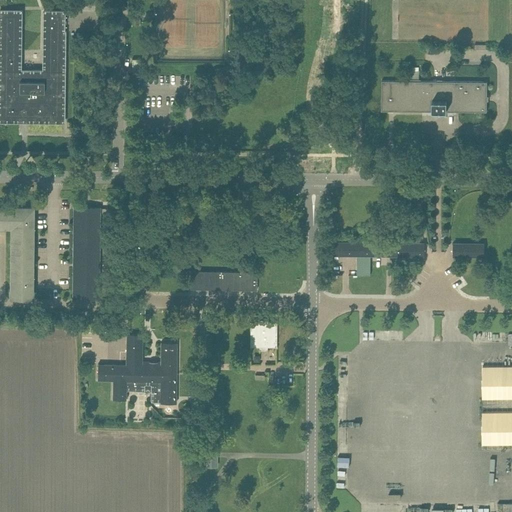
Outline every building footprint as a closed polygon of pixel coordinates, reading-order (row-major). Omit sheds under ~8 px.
[(63,121),(64,31),(65,10),(44,10),(43,70),(20,70),(21,10),(0,9),(0,120),(19,121),(19,118),(21,118),(21,115),(28,115),(41,119),(41,121),(63,121)] [(132,59),(132,73),(140,73),(140,58),(132,59)] [(447,111),(486,111),(487,81),(486,81),(486,83),(484,83),(484,81),(381,80),(381,110),(431,111),(431,114),(431,115),(447,115),(447,111)] [(19,295),(23,295),(23,297),(32,297),(32,289),(33,207),(0,206),(0,226),(11,226),(11,289),(10,289),(10,297),(19,297),(19,295)] [(99,207),(74,207),(73,298),(98,298),(99,207)] [(329,254),(370,254),(423,255),(423,243),(425,243),(329,242),(329,254)] [(453,244),(453,252),(453,255),(484,256),(484,244),(452,243),(452,244),(453,244)] [(257,290),(257,272),(191,270),(190,288),(257,290)] [(267,346),(276,346),(276,322),(268,321),(268,319),(259,319),(259,321),(250,321),(250,346),(259,346),(259,348),(267,348),(267,346)] [(160,402),(176,403),(177,342),(161,342),(160,361),(142,361),(142,334),(127,334),(126,364),(98,363),(98,379),(113,380),(112,398),(126,399),(126,389),(151,390),(151,401),(160,401),(160,402)] [(207,354),(207,378),(217,378),(217,354),(207,354)] [(206,466),(210,466),(216,466),(217,442),(206,442),(206,466)]
